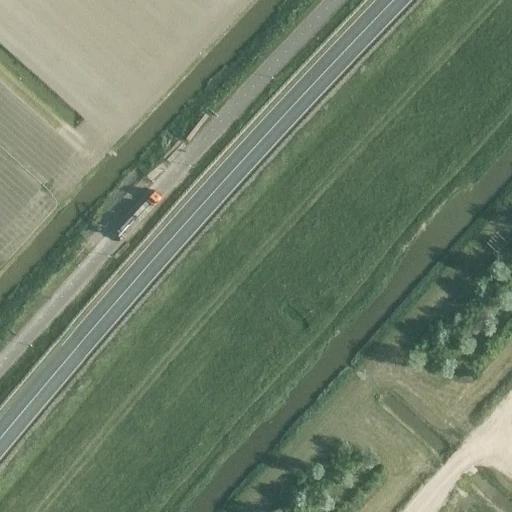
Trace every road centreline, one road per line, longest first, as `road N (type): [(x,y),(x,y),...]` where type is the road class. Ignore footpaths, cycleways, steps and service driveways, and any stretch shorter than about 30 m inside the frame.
road 1 (track): [(381,360),(511,215)]
road 2 (track): [(245,511),(345,400)]
road 3 (track): [(416,511),(511,405)]
